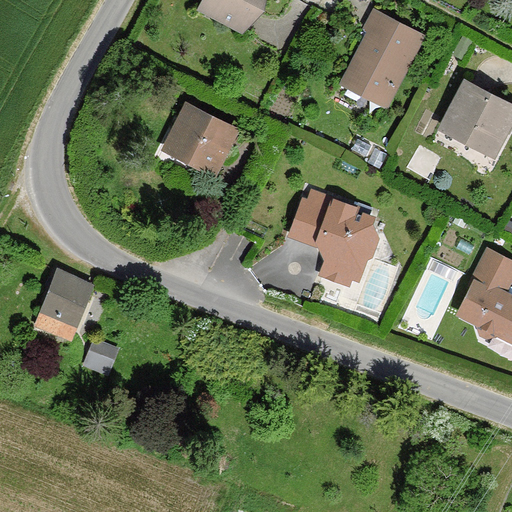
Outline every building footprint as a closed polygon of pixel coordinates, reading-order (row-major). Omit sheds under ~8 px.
[(260,0),(211,0),(203,15),(241,34),(251,16),(256,19),(262,9),(257,5),(260,0)] [(425,37),(377,12),(368,29),(374,32),(346,86),(387,108),(425,37)] [(511,132),(511,106),(470,85),(447,131),(499,158),(511,132)] [(238,133),(191,109),(168,153),(215,177),(238,133)] [(305,202),(294,232),(322,243),(329,260),(324,274),(348,284),(357,261),(369,255),(375,239),(370,226),(372,220),(355,213),(356,209),(314,194),(310,204),(305,202)] [(496,340),(511,348),(511,308),(499,301),(511,275),(511,274),(486,261),(470,292),(472,294),(458,321),(476,330),(479,340),(485,342),(496,340)] [(93,287),(56,272),(35,323),(71,338),(93,287)] [(96,343),(87,365),(108,374),(118,352),(96,343)]
